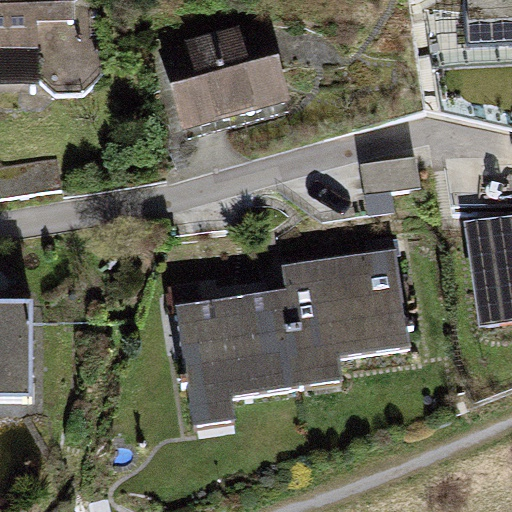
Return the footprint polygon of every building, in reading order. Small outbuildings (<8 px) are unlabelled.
[(0,0),(0,90),(38,88),(33,11),(71,9),(70,0),(0,0)] [(265,24),(157,51),(180,142),(287,116),(265,24)] [(423,203),(419,158),(364,163),(368,207),(423,203)] [(511,234),(464,241),(478,335),(511,330),(511,234)] [(302,390),(340,384),(336,361),(404,351),(392,265),(285,281),(288,301),(302,390)] [(201,292),(176,295),(197,430),(228,425),(224,401),(302,390),(288,301),(205,314),(201,292)] [(0,413),(32,413),(33,306),(0,305),(0,413)]
